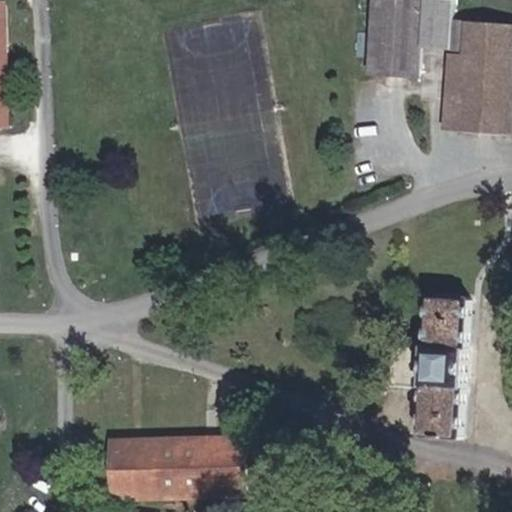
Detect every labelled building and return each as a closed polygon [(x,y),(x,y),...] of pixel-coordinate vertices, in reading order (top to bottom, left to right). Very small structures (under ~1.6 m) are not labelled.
[(0,0),(0,125),(8,125),(9,0),(0,0)] [(422,76),(425,0),(373,0),(369,73),(422,76)] [(426,0),(423,47),(451,49),(453,23),(454,0),(426,0)] [(511,26),(453,23),(444,127),(511,132),(511,26)] [(511,282),(511,235),(434,230),(427,349),(398,347),(395,388),(424,390),(421,438),(462,440),(474,280),(511,282)] [(243,495),(242,438),(114,440),(114,498),(243,495)]
